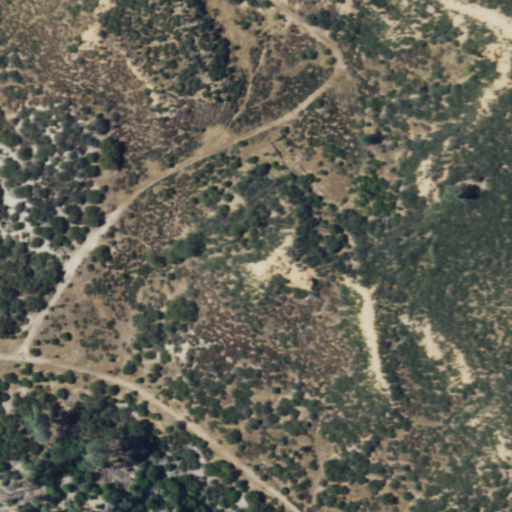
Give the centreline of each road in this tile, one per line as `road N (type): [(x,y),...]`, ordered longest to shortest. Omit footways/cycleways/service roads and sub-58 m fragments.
road 1 (residential): [(0,325),(63,323),(90,270),(163,213),(375,0)]
road 2 (residential): [(338,511),(63,323)]
